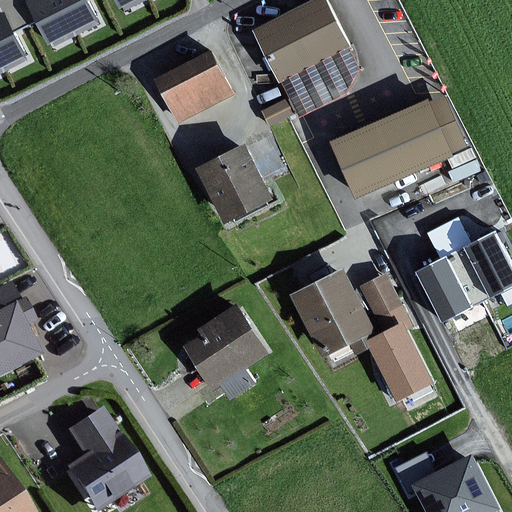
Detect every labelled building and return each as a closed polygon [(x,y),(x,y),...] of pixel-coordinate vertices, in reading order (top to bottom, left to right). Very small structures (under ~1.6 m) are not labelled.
[(20,29),(47,16),(39,0),(6,0),(11,10),(20,29)] [(57,37),(80,26),(67,0),(39,0),(47,16),(57,37)] [(67,0),(80,26),(104,14),(96,0),(67,0)] [(301,114),(343,93),(357,68),(322,0),(318,0),(258,30),(301,114)] [(32,52),(20,29),(11,10),(0,15),(0,46),(8,63),(32,52)] [(0,67),(8,63),(0,46),(0,67)] [(230,94),(209,54),(158,80),(179,121),(230,94)] [(463,148),(441,98),(335,143),(357,194),(463,148)] [(293,113),(287,100),(265,111),(271,123),(293,113)] [(268,199),(242,148),(200,169),(225,220),(268,199)] [(471,245),(458,218),(429,233),(442,259),(445,257),(466,247),(471,245)] [(511,286),(511,268),(494,233),(471,245),(466,247),(491,297),(511,286)] [(466,247),(445,257),(471,308),(491,297),(466,247)] [(471,308),(445,257),(442,259),(417,272),(442,322),(471,308)] [(371,330),(340,271),(292,296),(323,355),(371,330)] [(411,326),(386,275),(362,286),(385,335),(369,342),(396,399),(429,383),(403,330),(411,326)] [(34,317),(25,298),(0,310),(0,372),(41,352),(26,322),(34,317)] [(266,354),(236,307),(199,330),(203,336),(185,347),(212,388),(266,354)] [(149,475),(105,408),(72,429),(88,453),(71,465),(99,507),(149,475)] [(415,485),(437,474),(427,453),(396,468),(410,497),(418,493),(415,485)] [(490,511),(498,508),(472,456),(437,474),(415,485),(418,493),(428,511),(490,511)] [(35,511),(0,460),(0,459),(0,511),(35,511)]
